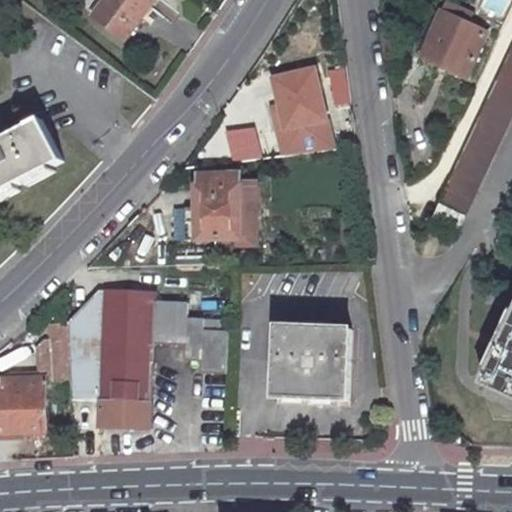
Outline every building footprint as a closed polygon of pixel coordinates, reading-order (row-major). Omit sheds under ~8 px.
[(114,0),(103,17),(132,37),(158,0),(114,0)] [(450,1),(445,11),(473,23),(477,13),(450,1)] [(445,11),(425,55),(471,75),(491,31),(445,11)] [(440,201),(433,213),(458,224),(511,107),(511,34),(436,199),(440,201)] [(317,63),(277,71),(288,122),(327,115),(317,63)] [(352,71),(339,73),(340,85),(354,83),(352,71)] [(0,197),(70,160),(48,118),(22,132),(17,123),(0,132),(0,139),(2,143),(0,144),(0,197)] [(237,170),(194,175),(197,207),(184,208),(187,239),(219,236),(235,235),(235,242),(259,240),(253,176),(238,178),(237,170)] [(235,235),(219,236),(220,253),(236,251),(235,242),(235,235)] [(179,250),(179,264),(208,264),(207,250),(179,250)] [(106,404),(105,423),(156,425),(159,342),(189,343),(188,357),(205,358),(205,369),(232,370),(234,327),(226,327),(226,316),(193,314),(193,299),(160,297),(160,289),(103,286),(72,324),(73,334),(75,374),(76,402),(106,404)] [(297,321),(294,401),(363,403),(366,323),(297,321)] [(511,328),(488,381),(511,390),(511,328)] [(35,373),(6,374),(7,381),(0,381),(0,431),(52,429),(51,376),(75,374),(73,334),(55,335),(56,345),(42,346),(34,351),(35,373)]
